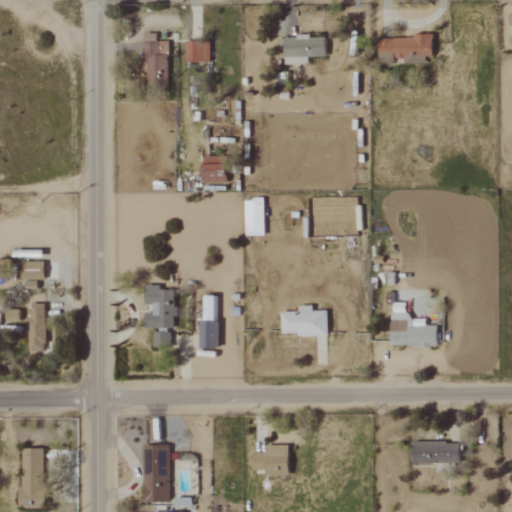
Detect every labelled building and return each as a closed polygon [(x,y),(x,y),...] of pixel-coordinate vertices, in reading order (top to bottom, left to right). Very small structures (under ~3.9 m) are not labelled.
[(166,41),(155,42),(155,33),(143,34),(144,80),(156,80),(156,71),(167,71),(166,41)] [(284,65),(307,64),(307,57),(324,57),(324,36),(283,37),(284,65)] [(431,37),(377,37),(377,63),(393,63),(393,59),(404,59),(404,63),(425,63),(425,56),(431,56),(431,37)] [(208,42),(183,43),(184,62),(209,61),(208,42)] [(225,156),(201,157),(202,184),(226,183),(225,156)] [(43,261),(22,262),(22,288),(36,288),(36,279),(43,279),(43,261)] [(174,289),(159,289),(159,285),(143,285),(143,304),(151,304),(151,313),(143,313),(143,329),(152,329),(152,346),(169,346),(169,328),(173,328),(174,289)] [(216,295),(203,295),(202,320),(215,320),(216,295)] [(390,345),(436,346),(436,325),(424,325),(425,319),(406,318),(407,303),(391,302),(390,345)] [(43,351),(44,304),(30,303),(29,317),(27,317),(26,350),(43,351)] [(280,312),(280,333),(296,333),(296,336),(327,335),(326,310),(312,311),(312,305),(298,305),(298,311),(280,312)] [(18,321),(18,309),(4,309),(4,321),(18,321)] [(216,321),(198,321),(198,347),(216,346),(216,321)] [(458,463),(458,443),(412,442),(412,462),(458,463)] [(142,446),(143,503),(168,502),(167,445),(142,446)] [(287,475),(288,445),(265,445),(265,453),(252,452),(252,470),(264,470),(264,475),(287,475)] [(43,448),(20,448),(19,508),(42,508),(43,448)]
